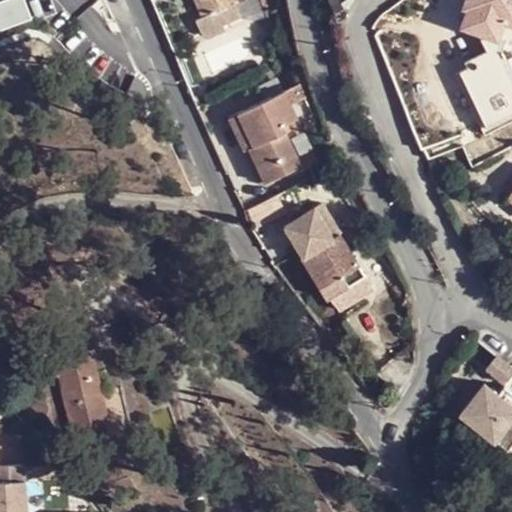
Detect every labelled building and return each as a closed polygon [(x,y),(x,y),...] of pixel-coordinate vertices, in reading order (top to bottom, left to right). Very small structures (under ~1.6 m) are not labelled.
[(194,0),(198,11),(237,0),(236,0),(194,0)] [(243,21),(237,0),(198,11),(206,32),(243,21)] [(511,0),(466,0),(463,9),(467,11),(458,30),(489,44),(497,26),(511,32),(511,0)] [(449,143),(491,125),(480,97),(437,115),(449,143)] [(276,201),(313,189),(294,151),(308,142),(290,112),(243,134),(276,201)] [(236,137),(269,204),(276,201),(243,134),(236,137)] [(327,207),(286,234),(302,263),(314,279),(336,305),(373,280),(327,207)] [(337,306),(346,317),(381,292),(373,280),(336,305),(337,306)] [(90,354),(55,363),(75,445),(93,441),(89,426),(106,422),(99,392),(90,354)] [(456,365),(451,372),(465,382),(470,374),(456,365)] [(511,368),(509,366),(498,380),(511,392),(511,368)] [(465,382),(451,372),(442,386),(458,395),(465,382)] [(120,386),(99,392),(106,422),(89,426),(93,441),(94,446),(132,438),(120,386)] [(511,402),(510,405),(496,395),(473,425),(511,454),(511,402)] [(0,511),(27,511),(25,465),(0,466),(0,511)]
